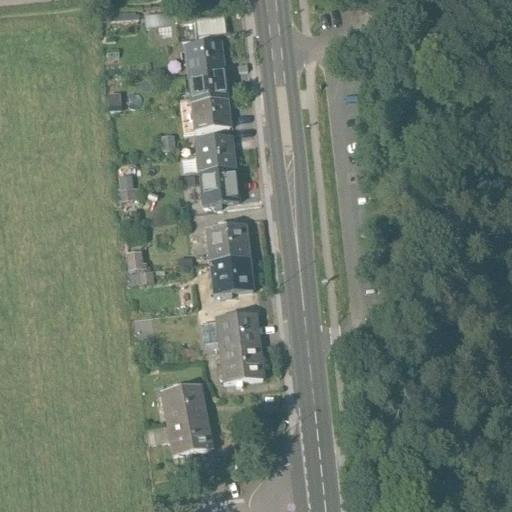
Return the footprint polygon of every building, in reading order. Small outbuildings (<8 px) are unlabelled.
[(138,27),(137,20),(104,23),(105,30),(138,27)] [(166,36),(165,22),(143,25),(144,38),(166,36)] [(225,45),(223,29),(179,34),(181,50),(225,45)] [(220,52),(183,56),(186,82),(223,78),(220,52)] [(223,78),(186,82),(189,106),(226,102),(223,78)] [(117,98),(106,99),(108,122),(119,121),(117,98)] [(229,137),(226,102),(189,106),(192,141),(229,137)] [(172,144),(159,146),(160,161),(173,159),(172,144)] [(195,150),(198,181),(234,178),(231,147),(195,150)] [(237,210),(234,178),(198,181),(201,213),(237,210)] [(131,195),(129,179),(115,181),(117,197),(131,195)] [(139,208),(137,197),(119,200),(121,211),(139,208)] [(204,239),(209,272),(246,267),(242,234),(204,239)] [(141,272),(139,261),(123,264),(126,282),(145,278),(144,272),(141,272)] [(250,299),(246,267),(209,272),(213,304),(250,299)] [(153,292),(151,280),(137,283),(139,294),(153,292)] [(139,294),(137,283),(126,284),(128,296),(139,294)] [(216,325),(219,358),(258,355),(255,321),(216,325)] [(261,388),(258,355),(219,358),(221,392),(261,388)] [(160,403),(166,434),(205,426),(199,395),(160,403)] [(211,458),(205,426),(166,434),(172,465),(211,458)]
